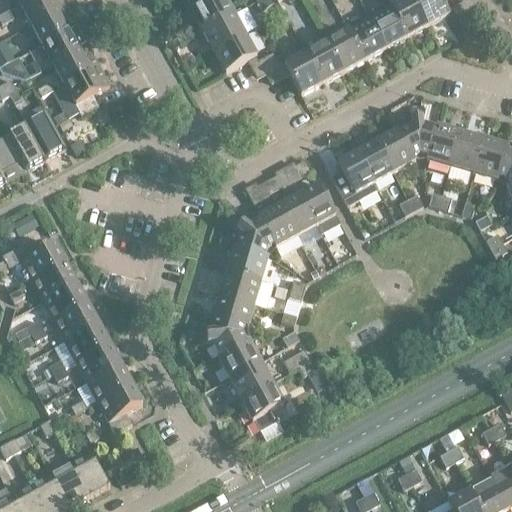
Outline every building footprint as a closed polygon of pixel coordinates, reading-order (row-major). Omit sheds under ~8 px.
[(37,0),(15,0),(21,9),(37,0)] [(65,11),(59,0),(37,0),(21,9),(32,29),(65,11)] [(182,0),(190,14),(215,0),(182,0)] [(234,18),(223,0),(215,0),(190,14),(202,35),(234,18)] [(273,7),(269,0),(265,0),(257,5),(262,13),(273,7)] [(428,30),(411,0),(409,0),(390,11),(407,42),(428,30)] [(439,0),(411,0),(428,30),(449,19),(439,0)] [(76,31),(65,11),(32,29),(43,49),(76,31)] [(407,42),(390,11),(369,22),(386,54),(407,42)] [(14,23),(9,15),(0,20),(0,26),(2,30),(14,23)] [(245,39),(234,18),(202,35),(214,56),(245,39)] [(386,54),(369,22),(348,34),(365,65),(386,54)] [(87,51),(76,31),(43,49),(54,69),(87,51)] [(365,65),(348,34),(327,45),(344,77),(365,65)] [(257,60),(245,39),(214,56),(225,77),(257,60)] [(0,71),(16,62),(5,42),(0,45),(0,71)] [(344,77),(327,45),(306,57),(323,88),(344,77)] [(98,71),(87,51),(54,69),(65,89),(98,71)] [(35,63),(31,55),(19,62),(23,69),(35,63)] [(258,64),(263,72),(276,64),(272,57),(258,64)] [(323,88),(306,57),(284,68),(284,69),(288,76),(301,100),(323,88)] [(280,71),(276,64),(263,72),(266,78),(280,71)] [(288,76),(284,69),(280,71),(266,78),(270,86),(288,76)] [(110,91),(98,71),(65,89),(82,121),(98,112),(92,101),(110,91)] [(17,96),(11,84),(3,88),(9,100),(17,96)] [(37,94),(41,102),(53,95),(49,87),(37,94)] [(9,100),(3,88),(0,90),(0,100),(2,104),(9,100)] [(412,130),(399,137),(413,162),(420,158),(427,161),(428,161),(436,133),(435,133),(422,129),(420,110),(410,111),(412,130)] [(53,123),(57,130),(69,124),(65,116),(53,123)] [(47,120),(27,132),(45,165),(66,154),(54,132),(47,120)] [(436,130),(435,133),(436,133),(428,161),(427,161),(426,164),(450,171),(460,137),(436,130)] [(45,165),(27,132),(7,143),(25,176),(45,165)] [(398,134),(376,146),(393,177),(415,165),(413,162),(399,137),(398,134)] [(483,144),(460,137),(450,171),(473,178),(483,144)] [(25,176),(7,143),(0,146),(0,177),(5,187),(25,176)] [(507,151),(483,144),(473,178),(497,185),(498,182),(497,181),(505,154),(506,154),(507,151)] [(81,145),(71,150),(77,160),(86,154),(81,145)] [(393,177),(376,146),(357,156),(374,188),(393,177)] [(511,155),(506,154),(505,154),(497,181),(498,182),(506,184),(509,190),(510,191),(511,190),(511,155)] [(377,195),(374,188),(357,156),(337,167),(342,175),(331,181),(347,211),(377,195)] [(305,164),(296,169),(302,181),(311,176),(305,164)] [(276,180),(267,185),(273,197),(282,192),(276,180)] [(273,197),(267,185),(258,190),(264,202),(273,197)] [(340,228),(319,188),(299,199),(316,230),(321,239),(340,228)] [(432,197),(428,210),(438,213),(442,200),(432,197)] [(316,230),(299,199),(280,210),(297,241),(316,230)] [(416,199),(407,204),(414,216),(423,211),(416,199)] [(451,203),(442,200),(438,213),(447,216),(451,203)] [(414,216),(407,204),(398,209),(405,221),(414,216)] [(465,207),(461,220),(471,223),(475,210),(465,207)] [(297,241),(280,210),(258,221),(260,225),(261,225),(274,249),(274,250),(275,253),(297,241)] [(30,218),(12,228),(19,241),(37,230),(30,218)] [(241,239),(237,253),(237,254),(264,261),(267,253),(274,250),(274,249),(261,225),(260,225),(248,231),(233,219),(227,227),(241,239)] [(487,220),(475,226),(480,235),(492,229),(487,220)] [(497,239),(485,245),(490,254),(502,248),(497,239)] [(38,257),(31,245),(3,261),(5,264),(10,272),(21,266),(32,286),(65,268),(54,248),(38,257)] [(507,257),(502,248),(490,254),(495,263),(507,257)] [(234,252),(227,276),(261,285),(268,262),(264,261),(237,254),(237,253),(234,252)] [(0,277),(10,272),(5,264),(0,267),(0,277)] [(76,288),(65,268),(32,286),(43,306),(76,288)] [(319,270),(315,272),(318,279),(325,275),(323,272),(319,270)] [(261,285),(227,276),(220,299),(254,309),(261,285)] [(293,285),(290,294),(303,298),(306,288),(293,285)] [(87,308),(76,288),(43,306),(54,327),(87,308)] [(21,293),(9,299),(13,306),(25,300),(21,293)] [(303,298),(290,294),(287,304),(300,308),(303,298)] [(254,309),(220,299),(213,323),(216,324),(217,323),(244,331),(243,332),(247,333),(254,309)] [(98,328),(87,308),(54,327),(65,347),(98,328)] [(280,327),(294,331),(297,321),(283,317),(280,327)] [(217,323),(216,324),(212,337),(194,340),(195,350),(213,348),(220,360),(246,347),(245,346),(241,339),(243,332),(244,331),(217,323)] [(39,325),(27,332),(31,339),(43,332),(39,325)] [(109,348),(98,328),(65,347),(76,367),(109,348)] [(31,339),(27,332),(15,339),(19,346),(31,339)] [(47,340),(43,332),(31,339),(35,346),(47,340)] [(299,345),(294,336),(282,342),(287,351),(299,345)] [(31,339),(19,346),(23,353),(35,346),(31,339)] [(248,344),(245,346),(246,347),(220,360),(217,361),(230,383),(260,366),(248,344)] [(120,368),(109,348),(76,367),(87,387),(120,368)] [(311,366),(304,354),(283,366),(289,378),(299,372),(311,366)] [(49,371),(53,379),(65,372),(61,365),(49,371)] [(272,387),(260,366),(230,383),(241,404),(272,387)] [(311,366),(299,372),(304,381),(316,374),(311,366)] [(131,388),(120,368),(87,387),(98,407),(131,388)] [(69,380),(65,372),(53,379),(57,386),(69,380)] [(284,409),(272,387),(241,404),(253,426),(255,425),(260,435),(278,426),(272,415),(284,409)] [(143,409),(131,388),(98,407),(115,438),(132,429),(126,418),(143,409)] [(511,414),(511,396),(510,393),(500,398),(510,416),(511,414)] [(71,411),(75,419),(86,413),(82,405),(71,411)] [(318,407),(306,414),(309,419),(321,413),(318,407)] [(55,421),(50,423),(47,425),(54,436),(61,432),(55,421)] [(54,436),(47,425),(40,429),(46,440),(54,436)] [(506,439),(499,427),(490,432),(496,444),(506,439)] [(496,444),(490,432),(481,437),(487,449),(496,444)] [(86,439),(90,447),(102,440),(98,433),(86,439)] [(21,455),(15,443),(7,447),(14,458),(21,455)] [(14,458),(7,447),(0,451),(6,463),(14,458)] [(463,462),(457,451),(448,456),(454,467),(463,462)] [(454,467),(448,456),(439,461),(445,472),(454,467)] [(110,491),(91,457),(71,468),(89,502),(110,491)] [(398,464),(406,479),(415,474),(407,459),(398,464)] [(71,511),(89,502),(71,468),(51,479),(68,511),(71,511)] [(510,511),(511,511),(511,472),(511,471),(491,483),(506,511),(510,511)] [(421,485),(415,474),(406,479),(412,490),(421,485)] [(68,511),(51,479),(30,490),(42,511),(68,511)] [(412,490),(406,479),(397,483),(403,495),(412,490)] [(506,511),(491,483),(470,494),(479,511),(506,511)] [(42,511),(30,490),(10,501),(16,511),(42,511)] [(479,511),(470,494),(448,506),(451,511),(479,511)] [(372,511),(379,508),(373,497),(364,502),(369,511),(372,511)] [(16,511),(10,501),(0,506),(0,511),(16,511)] [(369,511),(364,502),(355,506),(358,511),(369,511)]
